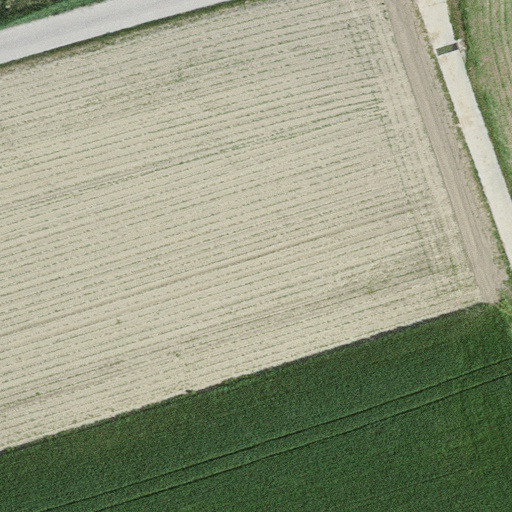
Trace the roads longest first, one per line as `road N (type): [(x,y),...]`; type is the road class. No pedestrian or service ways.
road 1 (track): [(426,0),(511,247)]
road 2 (unclassified): [(195,0),(0,54)]
